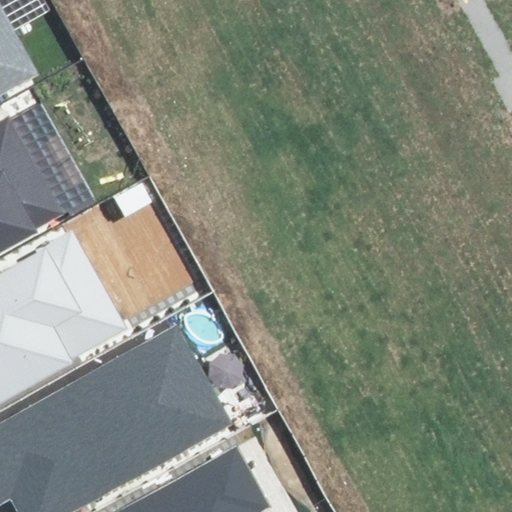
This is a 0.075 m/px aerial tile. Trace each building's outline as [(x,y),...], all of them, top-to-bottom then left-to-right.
[(0,0),(0,89),(42,67),(5,0),(0,0)] [(43,92),(0,115),(0,239),(95,188),(43,92)] [(0,391),(134,317),(77,217),(0,260),(0,391)] [(181,322),(0,417),(0,491),(11,486),(25,511),(45,511),(230,414),(181,322)] [(216,511),(264,486),(233,431),(87,511),(216,511)]
